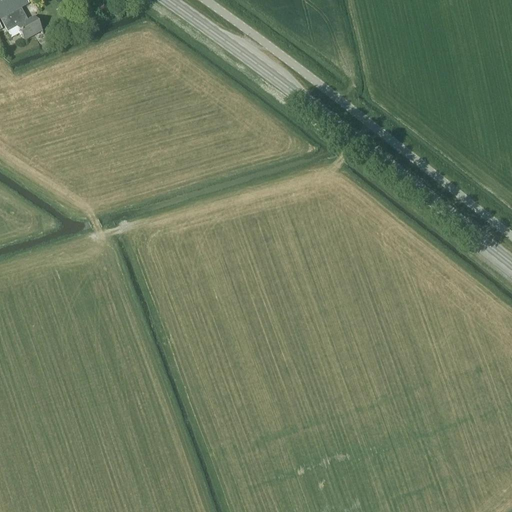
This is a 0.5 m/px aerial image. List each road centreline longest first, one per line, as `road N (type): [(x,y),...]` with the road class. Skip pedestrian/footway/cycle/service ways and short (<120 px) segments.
road 1 (primary): [(511,263),(167,0)]
road 2 (unclassified): [(511,237),(204,0)]
